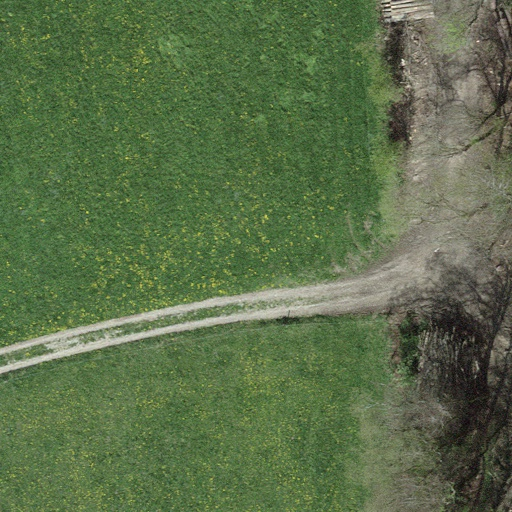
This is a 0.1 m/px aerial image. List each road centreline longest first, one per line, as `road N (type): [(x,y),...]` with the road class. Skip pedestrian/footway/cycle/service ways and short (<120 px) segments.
road 1 (track): [(466,511),(462,216),(446,0)]
road 2 (track): [(463,284),(174,322),(0,362)]
